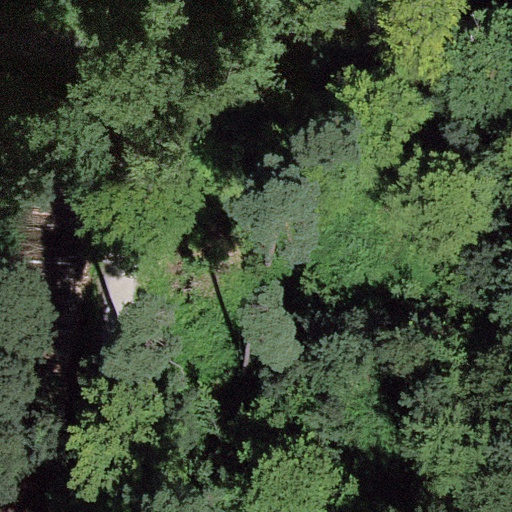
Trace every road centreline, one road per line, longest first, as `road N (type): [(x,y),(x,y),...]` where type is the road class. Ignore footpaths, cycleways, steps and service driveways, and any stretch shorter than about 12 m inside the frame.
road 1 (track): [(96,511),(117,209),(140,53)]
road 2 (track): [(511,42),(140,53)]
road 3 (track): [(140,53),(0,50)]
